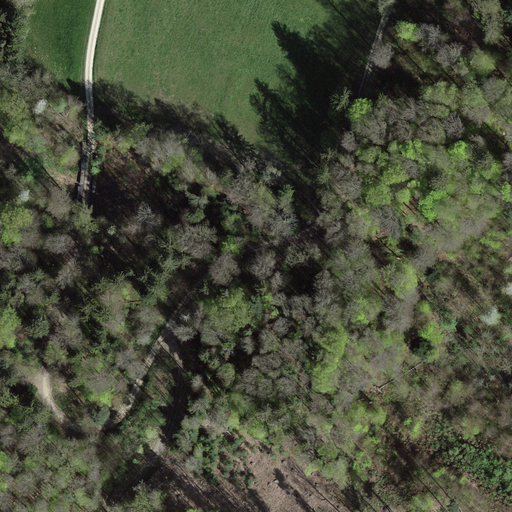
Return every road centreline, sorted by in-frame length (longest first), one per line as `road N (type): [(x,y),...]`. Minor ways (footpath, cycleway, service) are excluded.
road 1 (track): [(396,0),(360,95),(330,213),(314,227),(244,246),(205,269),(125,408),(93,429),(60,418),(46,383),(83,213),(98,0)]
road 2 (track): [(109,511),(158,451),(180,400),(181,364),(161,336)]
